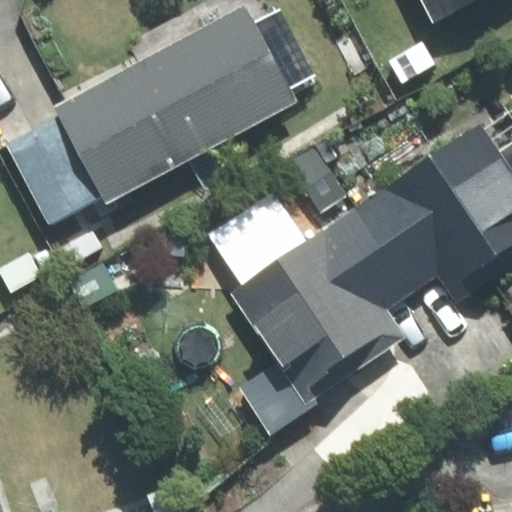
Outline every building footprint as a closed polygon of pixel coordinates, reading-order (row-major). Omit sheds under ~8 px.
[(402,0),(419,33),(488,0),(402,0)] [(293,106),(324,89),(282,11),(248,29),(242,19),(0,149),(0,160),(44,242),(95,215),(101,225),(300,118),(293,106)] [(235,391),(267,441),(406,353),(381,315),(432,283),(453,316),(511,277),(511,171),(483,126),(219,294),(268,370),(235,391)] [(340,196),(308,147),(203,216),(235,265),(340,196)] [(99,260),(60,284),(89,331),(128,307),(99,260)] [(0,511),(15,511),(0,459),(0,511)]
